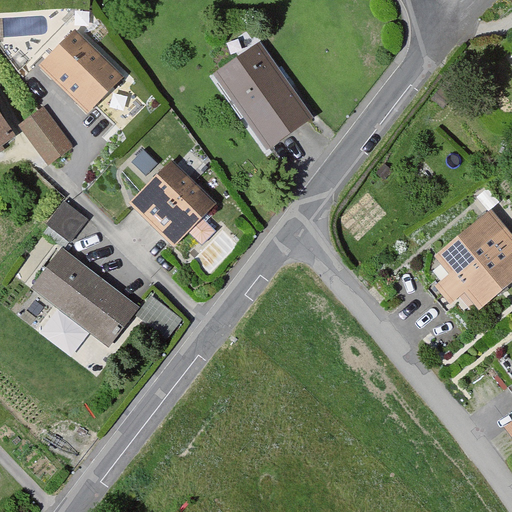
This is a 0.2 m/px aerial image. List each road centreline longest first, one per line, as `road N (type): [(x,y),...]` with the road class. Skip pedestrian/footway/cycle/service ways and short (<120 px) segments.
road 1 (residential): [(66,511),(299,216)]
road 2 (residential): [(299,216),(511,494)]
road 3 (residential): [(299,216),(422,51),(430,31),(427,0)]
